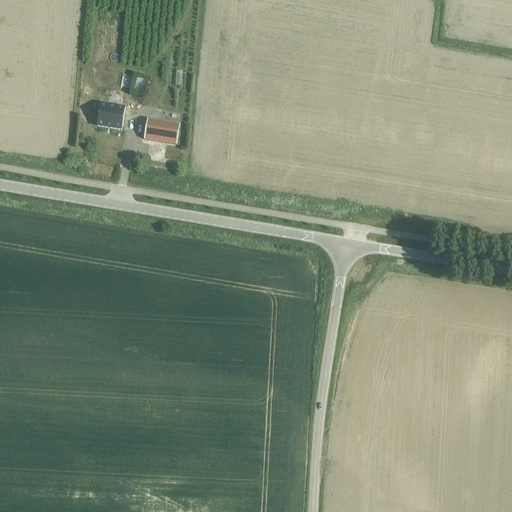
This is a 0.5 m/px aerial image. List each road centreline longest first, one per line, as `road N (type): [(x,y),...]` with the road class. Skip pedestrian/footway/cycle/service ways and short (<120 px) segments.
road 1 (tertiary): [(0,184),(346,243)]
road 2 (unclassified): [(312,511),(346,243)]
road 3 (tertiary): [(346,243),(511,270)]
road 4 (track): [(346,243),(350,226),(364,219),(459,227)]
